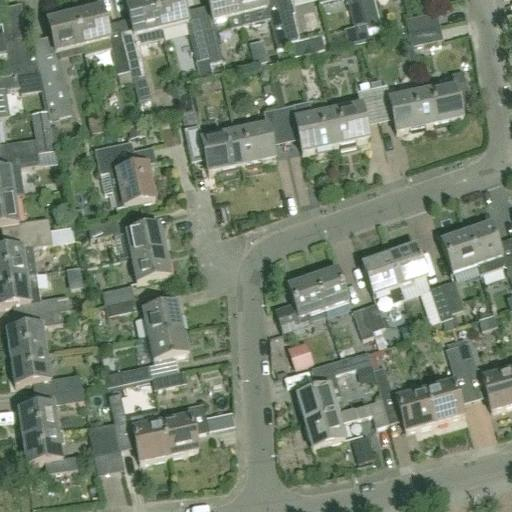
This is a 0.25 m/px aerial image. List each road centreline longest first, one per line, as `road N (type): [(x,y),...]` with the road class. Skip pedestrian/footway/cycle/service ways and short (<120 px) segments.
road 1 (residential): [(255,511),(248,296),(256,265),(281,247),(501,173)]
road 2 (residential): [(311,511),(511,471)]
road 3 (residential): [(501,173),(473,0)]
